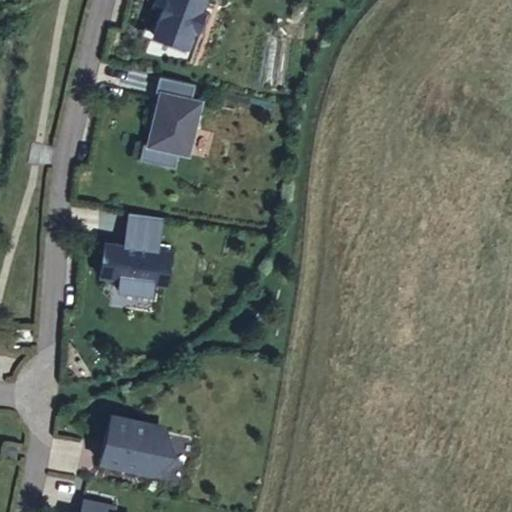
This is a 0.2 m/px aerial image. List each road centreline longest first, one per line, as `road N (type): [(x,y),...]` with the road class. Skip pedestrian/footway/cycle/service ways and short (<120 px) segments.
road 1 (residential): [(53,391),(60,197),(104,0)]
road 2 (residential): [(53,391),(29,511)]
